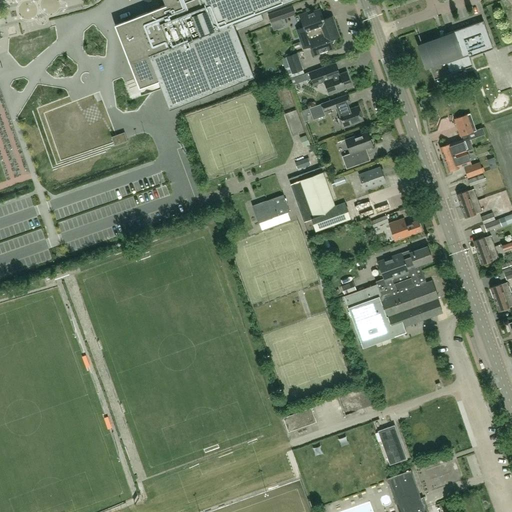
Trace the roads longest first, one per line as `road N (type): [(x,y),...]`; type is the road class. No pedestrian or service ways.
road 1 (secondary): [(511,406),(377,31)]
road 2 (unknown): [(113,46),(114,106),(161,129),(162,166)]
